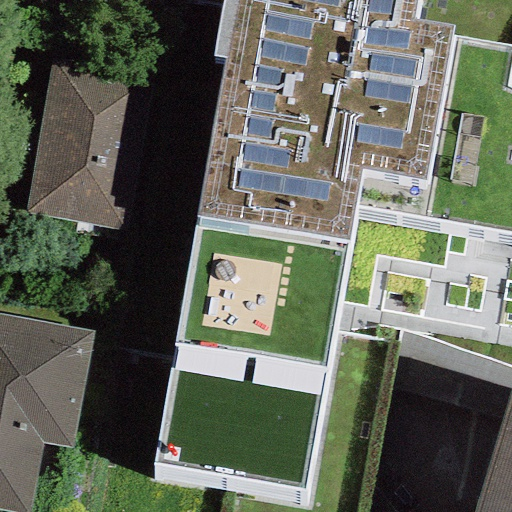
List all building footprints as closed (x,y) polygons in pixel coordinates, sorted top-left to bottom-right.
[(413,0),(231,0),(195,202),(349,229),(354,200),(362,156),(422,167),(447,27),(450,12),(413,5),(413,0)] [(511,39),(447,27),(422,167),(362,156),(354,200),(511,225),(511,82),(506,80),(511,39)] [(124,226),(153,73),(54,55),(25,207),(124,226)] [(349,229),(195,202),(157,449),(304,475),(349,229)] [(91,329),(0,312),(0,506),(28,511),(42,438),(70,443),(91,329)] [(511,511),(511,381),(471,511),(511,511)]
